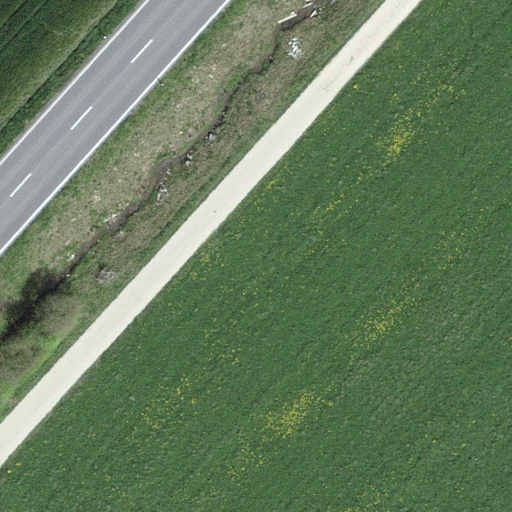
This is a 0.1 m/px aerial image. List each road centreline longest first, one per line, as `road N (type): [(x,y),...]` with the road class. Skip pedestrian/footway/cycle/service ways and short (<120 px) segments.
road 1 (track): [(0,452),(407,0)]
road 2 (secondary): [(0,210),(190,0)]
